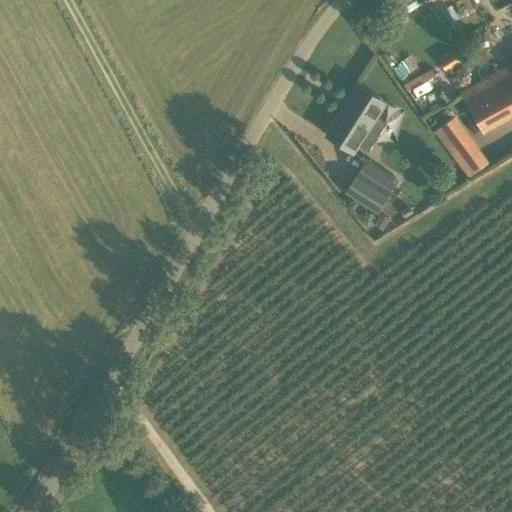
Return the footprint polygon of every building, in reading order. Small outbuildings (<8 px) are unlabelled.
[(511,62),(459,92),(483,132),(511,115),(511,62)] [(367,150),(385,122),(378,117),(387,104),(358,85),(326,135),(355,153),(360,146),(367,150)] [(468,176),(488,161),(454,115),(434,130),(468,176)] [(377,212),(398,180),(367,160),(346,192),(377,212)] [(380,213),(374,223),(382,228),(389,218),(380,213)]
